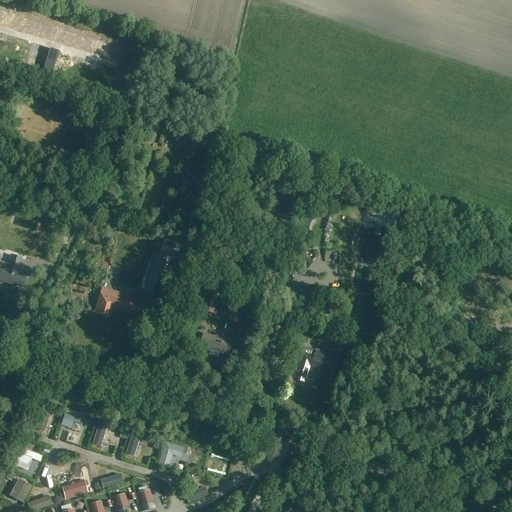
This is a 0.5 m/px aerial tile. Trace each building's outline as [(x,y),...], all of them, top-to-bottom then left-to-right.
[(34,105),(64,114),(68,99),(38,90),(34,105)] [(0,198),(0,208),(13,213),(16,204),(0,198)] [(156,254),(144,292),(158,296),(170,258),(156,254)] [(0,280),(22,287),(25,279),(15,276),(20,259),(11,256),(8,265),(9,265),(8,267),(0,264),(0,280)] [(304,256),(288,275),(296,282),(306,270),(306,271),(313,263),(304,256)] [(206,284),(198,310),(210,313),(212,305),(216,306),(221,288),(206,284)] [(99,294),(93,314),(108,319),(111,310),(132,316),(135,306),(99,294)] [(283,318),(281,327),(290,329),(291,330),(296,313),(286,310),(283,318)] [(204,350),(206,350),(227,357),(231,342),(212,336),(211,338),(201,335),(198,347),(204,349),(204,350)] [(293,344),(288,359),(298,362),(296,367),(297,367),(294,378),(304,381),(308,367),(312,368),(312,367),(329,372),(333,360),(334,356),(314,350),(314,351),(301,347),(301,346),(293,344)] [(66,410),(61,426),(71,429),(73,423),(81,426),(84,416),(66,410)] [(107,425),(98,423),(92,443),(102,445),(107,428),(107,425)] [(134,456),(140,434),(131,432),(125,454),(134,456)] [(65,438),(63,444),(74,447),(75,441),(65,438)] [(181,457),(184,447),(165,441),(158,463),(168,466),(172,454),(181,457)] [(39,463),(43,454),(22,446),(14,465),(27,471),(32,460),(39,463)] [(86,470),(77,473),(83,495),(93,492),(86,470)] [(122,483),(119,474),(99,481),(102,489),(122,483)] [(21,501),(31,484),(18,476),(8,494),(21,501)] [(205,487),(183,495),(186,504),(208,495),(205,487)] [(149,490),(137,494),(142,511),(154,508),(149,490)] [(30,511),(53,505),(49,494),(26,502),(29,511),(30,511)] [(129,511),(124,494),(111,498),(115,511),(129,511)] [(104,511),(101,501),(88,505),(90,511),(104,511)]
